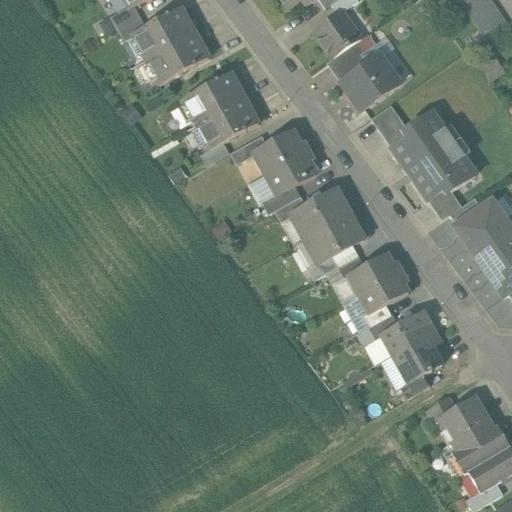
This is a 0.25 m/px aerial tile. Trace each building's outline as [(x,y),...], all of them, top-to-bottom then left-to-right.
[(123,0),(129,9),(130,12),(134,10),(151,0),(123,0)] [(277,0),(286,13),(300,3),(305,10),(317,2),(319,0),(277,0)] [(319,0),(317,2),(324,12),(331,7),(340,0),(319,0)] [(340,0),(331,7),(338,16),(341,14),(358,3),(356,0),(340,0)] [(485,0),(457,0),(486,41),(505,28),(485,0)] [(130,12),(129,9),(110,20),(117,32),(140,19),(134,10),(130,12)] [(146,30),(132,38),(132,39),(145,63),(194,36),(180,11),(146,30)] [(338,16),(313,33),(333,62),(355,46),(360,42),(341,14),(338,16)] [(140,19),(117,32),(124,44),(132,39),(132,38),(146,30),(140,19)] [(194,36),(145,63),(160,88),(208,61),(194,36)] [(333,62),(326,67),(339,85),(368,64),(355,46),(333,62)] [(368,64),(339,85),(359,114),(398,86),(378,57),(368,64)] [(231,77),(181,104),(195,129),(244,101),(231,77)] [(244,101),(195,129),(208,153),(209,155),(223,147),(259,127),(244,101)] [(390,108),(370,122),(391,152),(411,138),(407,133),(390,108)] [(407,133),(411,138),(391,152),(428,204),(447,190),(451,195),(475,178),(432,116),(407,133)] [(267,149),(254,157),(254,158),(265,178),(304,156),(293,135),(267,149)] [(262,138),(230,156),(236,168),(254,158),(254,157),(267,149),(262,138)] [(208,153),(200,158),(206,169),(229,157),(223,147),(209,155),(208,153)] [(304,156),(265,178),(276,197),(277,199),(294,189),(316,177),(304,156)] [(294,189),(277,199),(276,197),(262,205),(268,217),(275,214),(300,200),(294,189)] [(447,190),(428,204),(441,224),(449,219),(461,210),(451,195),(447,190)] [(306,210),(290,219),(291,219),(304,243),(350,218),(336,193),(306,210)] [(300,200),(275,214),(281,225),(291,219),(290,219),(306,210),(300,200)] [(461,210),(449,219),(456,228),(481,211),(474,201),(461,210)] [(456,228),(453,230),(461,242),(464,240),(467,245),(464,247),(483,273),(486,271),(491,278),(488,280),(502,301),(507,298),(511,294),(511,233),(491,204),(481,211),(456,228)] [(350,218),(304,243),(317,266),(318,267),(332,259),(363,242),(350,218)] [(364,269),(347,278),(348,279),(359,299),(398,278),(386,257),(364,269)] [(332,259),(318,267),(317,266),(307,271),(314,283),(338,269),(332,259)] [(358,259),(337,271),(343,282),(348,279),(347,278),(364,269),(358,259)] [(398,278),(359,299),(368,316),(369,317),(385,308),(407,295),(398,278)] [(385,308),(369,317),(368,316),(364,319),(370,330),(391,318),(385,308)] [(398,328),(380,338),(380,339),(391,359),(434,335),(423,314),(398,328)] [(370,330),(368,331),(375,343),(380,339),(380,338),(398,328),(393,317),(391,318),(370,330)] [(434,335),(392,358),(407,386),(423,378),(431,374),(430,373),(441,367),(431,350),(439,345),(434,335)] [(429,389),(423,378),(407,386),(400,390),(407,402),(429,389)] [(509,451),(496,430),(494,431),(475,399),(455,411),(435,423),(436,424),(442,434),(446,432),(453,444),(449,446),(454,455),(451,457),(453,460),(457,458),(461,466),(464,464),(470,474),(509,451)] [(448,400),(426,414),(433,426),(436,424),(435,423),(455,411),(448,400)] [(470,474),(467,476),(479,496),(480,497),(496,487),(511,477),(511,455),(509,451),(470,474)] [(496,487),(480,497),(479,496),(466,504),(470,511),(477,511),(502,498),(496,487)]
